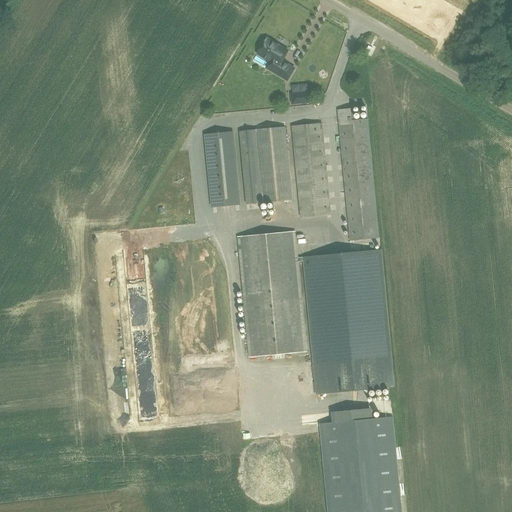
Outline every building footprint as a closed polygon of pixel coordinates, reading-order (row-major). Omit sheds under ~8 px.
[(261,47),(257,54),(270,61),(266,67),(287,80),(294,69),(282,62),(288,51),(266,38),(265,40),(263,41),(261,44),(261,47)] [(292,93),(292,104),(310,103),(309,92),(292,93)] [(338,110),(339,122),(351,241),(379,238),(368,119),(354,120),(353,109),(338,110)] [(322,123),(292,126),(301,217),(331,214),(322,123)] [(285,127),(257,130),(265,203),(292,200),(285,127)] [(264,203),(257,130),(240,132),(247,204),(264,203)] [(205,135),(213,208),(240,205),(233,132),(205,135)] [(238,239),(250,357),(307,351),(296,233),(238,239)] [(383,249),(303,257),(311,341),(391,333),(383,249)] [(182,341),(182,330),(164,331),(164,341),(182,341)] [(391,333),(311,341),(317,395),(396,387),(391,333)] [(250,410),(259,407),(257,401),(248,403),(250,410)] [(402,511),(394,417),(319,424),(322,436),(328,511),(402,511)]
